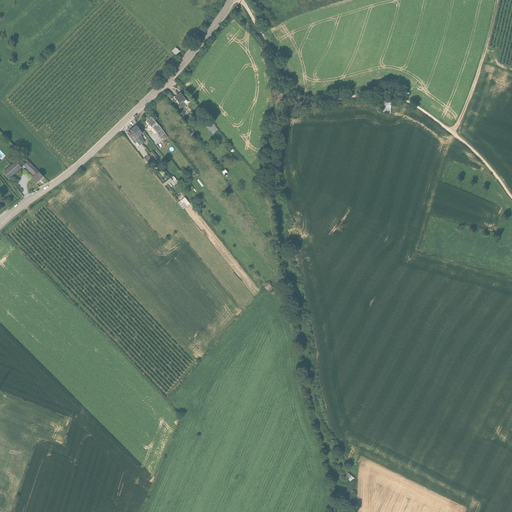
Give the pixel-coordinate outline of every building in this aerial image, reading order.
[(180,93),(174,98),(177,101),(179,103),(177,105),(181,109),(186,105),(186,104),(188,102),(180,93)] [(381,112),(391,112),(390,101),(381,101),(381,112)] [(160,137),(164,133),(151,117),(146,121),(160,137)] [(211,122),(206,126),(213,134),(218,130),(211,122)] [(132,129),(142,143),(143,144),(144,142),(142,138),(140,135),(142,133),(136,125),(132,127),(133,128),(132,129)] [(142,143),(132,129),(130,130),(126,133),(137,147),(142,143)] [(149,154),(142,159),(149,167),(151,165),(149,162),(151,160),(149,157),(151,155),(149,154)] [(22,155),(3,172),(8,179),(23,166),(34,176),(31,179),(36,184),(43,177),(22,155)] [(170,178),(175,184),(177,187),(180,185),(177,182),(178,182),(173,176),(170,178)] [(175,184),(170,178),(162,184),(164,186),(169,183),(172,187),(175,184)] [(184,197),(178,202),(183,209),(190,204),(184,197)] [(268,283),(264,287),(268,292),(273,287),(268,283)] [(345,476),(350,481),(354,477),(349,472),(345,476)]
